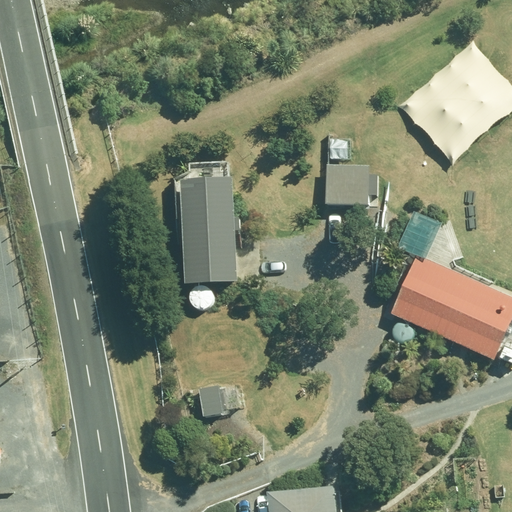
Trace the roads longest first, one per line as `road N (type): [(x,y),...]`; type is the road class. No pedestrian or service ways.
road 1 (secondary): [(11,0),(77,312),(109,511)]
road 2 (residential): [(163,511),(511,385)]
